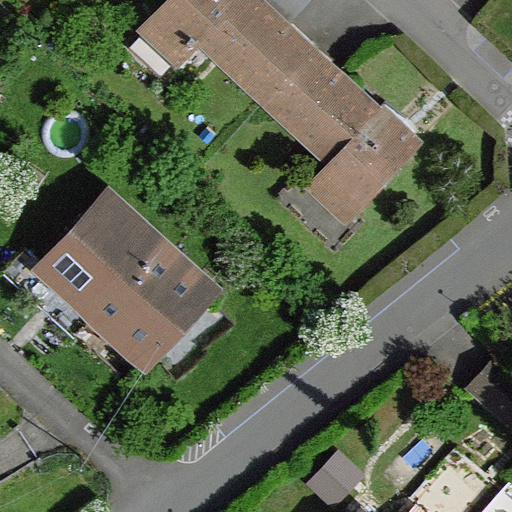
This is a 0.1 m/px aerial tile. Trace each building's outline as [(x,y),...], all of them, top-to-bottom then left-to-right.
[(174,0),(151,25),(184,55),(202,35),(270,96),(312,50),(285,26),(296,15),(279,0),(174,0)] [(279,0),(296,15),(310,0),(279,0)] [(312,50),(270,96),(337,160),(319,180),(352,210),(416,140),(392,118),(389,122),(344,79),(312,50)] [(212,287),(112,194),(46,265),(98,312),(150,357),(212,287)] [(98,312),(46,265),(26,248),(6,271),(78,335),(98,312)] [(511,369),(500,359),(475,386),(511,419),(511,369)]
